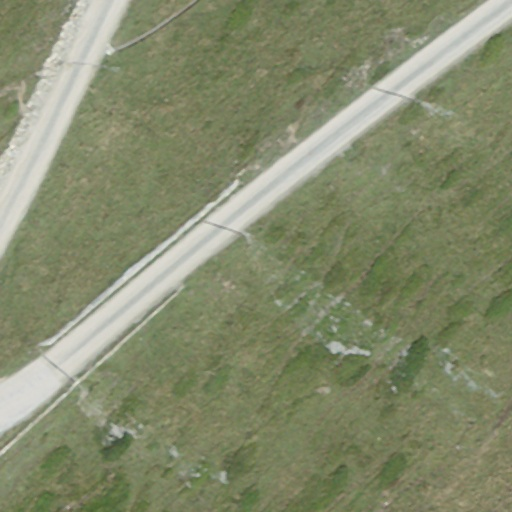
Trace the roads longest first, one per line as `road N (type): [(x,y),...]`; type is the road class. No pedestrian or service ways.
road 1 (track): [(511,1),(188,250),(0,410)]
road 2 (track): [(0,226),(112,0)]
